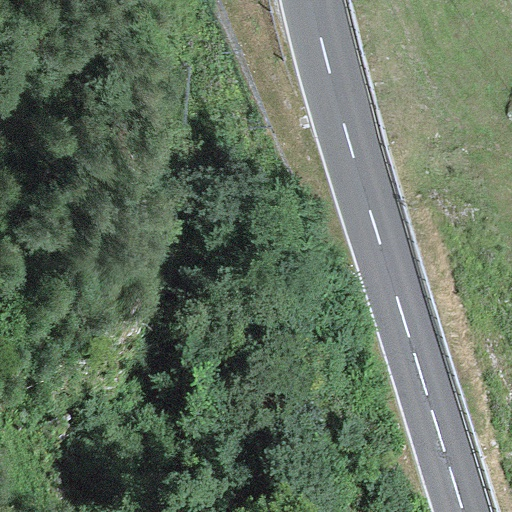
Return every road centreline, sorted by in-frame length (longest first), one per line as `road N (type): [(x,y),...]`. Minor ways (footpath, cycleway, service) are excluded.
road 1 (primary): [(462,511),(312,0)]
road 2 (track): [(231,0),(314,184),(377,236)]
